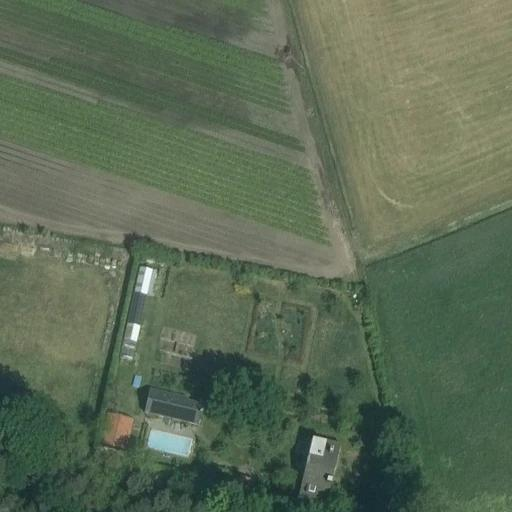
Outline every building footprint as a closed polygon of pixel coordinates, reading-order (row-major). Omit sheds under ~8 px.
[(152,338),(153,312),(141,312),(141,338),(152,338)] [(149,391),(148,395),(144,414),(198,426),(202,407),(187,403),(187,400),(149,391)] [(107,418),(105,425),(101,444),(125,449),(130,422),(107,418)] [(339,443),(343,426),(328,422),(325,439),(339,443)] [(244,511),(253,482),(226,475),(216,511),(244,511)]
